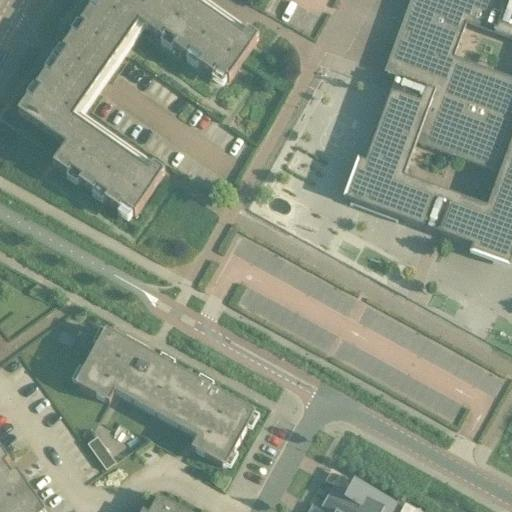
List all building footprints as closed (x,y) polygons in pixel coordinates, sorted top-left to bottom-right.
[(65,58),(50,79),(46,76),(36,91),(40,94),(31,106),(27,103),(18,116),(66,150),(53,168),(68,179),(71,175),(82,182),(79,186),(94,197),(97,193),(107,200),(104,204),(119,215),(122,211),(135,219),(165,177),(153,168),(152,170),(153,171),(154,169),(164,176),(159,183),(73,123),(101,83),(103,80),(106,82),(151,18),(156,21),(147,34),(162,44),(165,40),(176,47),(173,51),(188,62),(191,58),(202,65),(199,69),(214,80),(216,76),(229,85),(259,42),(248,34),(246,35),(247,36),(248,34),(258,42),(254,48),(184,0),(99,0),(98,1),(102,4),(95,15),(91,12),(81,27),(85,30),(77,40),(73,37),(63,52),(67,55),(65,58)] [(511,0),(415,0),(387,76),(396,79),(392,93),(388,92),(374,131),(377,132),(350,207),(398,225),(399,222),(511,263),(511,0)] [(241,239),(237,255),(248,258),(253,242),(241,239)] [(333,289),(324,303),(374,338),(377,333),(382,336),(391,322),(356,298),(353,303),(333,289)] [(139,353),(108,336),(100,351),(96,349),(82,375),(86,376),(78,391),(108,408),(120,387),(202,432),(190,453),(221,470),(229,455),(233,457),(247,432),(243,430),(251,415),(210,392),(208,396),(195,389),(197,385),(172,371),(170,375),(157,367),(159,364),(155,362),(153,365),(137,357),(139,353)] [(106,471),(116,466),(101,438),(90,444),(106,471)] [(9,469),(0,456),(0,511),(39,511),(16,478),(11,482),(4,472),(9,469)] [(334,490),(327,502),(345,511),(391,511),(395,506),(353,483),(346,496),(334,490)] [(180,511),(158,499),(150,511),(180,511)] [(345,511),(327,502),(321,511),(345,511)]
